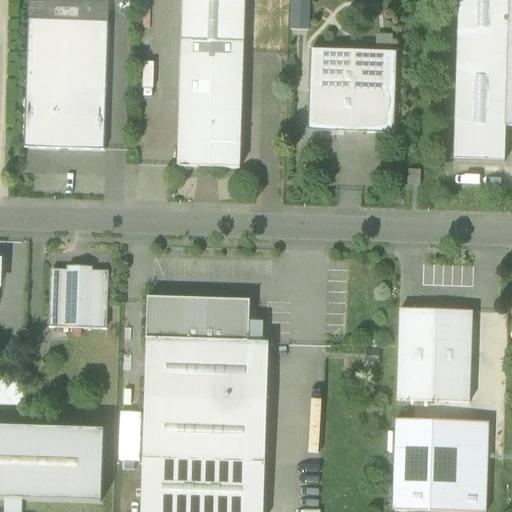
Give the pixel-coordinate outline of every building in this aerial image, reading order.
[(245,0),(183,0),(182,42),(244,44),(245,0)] [(459,0),(455,163),(505,164),(506,129),(509,0),(459,0)] [(29,2),(29,22),(109,24),(109,4),(29,2)] [(25,150),(104,152),(109,24),(29,22),(25,150)] [(182,42),(179,144),(241,146),(244,44),(182,42)] [(308,133),(394,135),(397,54),(311,51),(308,133)] [(240,170),(241,146),(179,144),(178,168),(180,168),(184,173),(186,173),(190,169),(240,170)] [(408,187),(420,188),(421,172),(409,172),(408,187)] [(49,329),(107,331),(109,274),(93,273),(93,269),(68,269),(67,272),(51,272),(49,329)] [(148,300),(147,342),(249,344),(250,303),(148,300)] [(397,402),(470,405),(473,314),(400,312),(397,402)] [(147,342),(143,462),(265,466),(269,345),(249,344),(147,342)] [(24,383),(0,382),(0,403),(23,405),(24,383)] [(469,424),(396,422),(393,511),(485,511),(488,453),(468,453),(469,424)] [(4,511),(22,511),(23,502),(102,504),(104,432),(0,429),(0,501),(5,501),(4,511)] [(263,511),(265,466),(143,462),(141,511),(263,511)]
